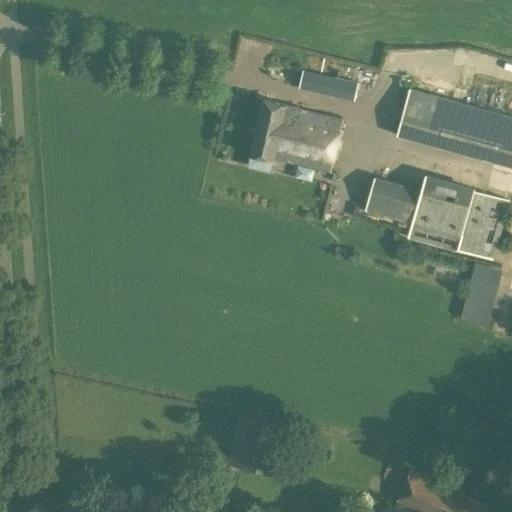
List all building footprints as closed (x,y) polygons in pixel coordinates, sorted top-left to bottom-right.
[(358,82),(303,70),(299,87),(355,99),(358,82)] [(511,167),(511,166),(511,115),(410,87),(396,135),(511,167)] [(249,154),(273,159),(273,158),(326,170),(338,117),(286,104),(262,99),(249,154)] [(373,176),(364,209),(392,217),(401,184),(373,176)] [(417,198),(411,221),(483,240),(495,196),(462,186),(457,208),(417,198)] [(461,315),(489,324),(503,279),(475,271),(461,315)] [(269,473),(279,426),(238,417),(227,464),(269,473)] [(410,468),(394,505),(409,511),(495,511),(499,504),(410,468)]
